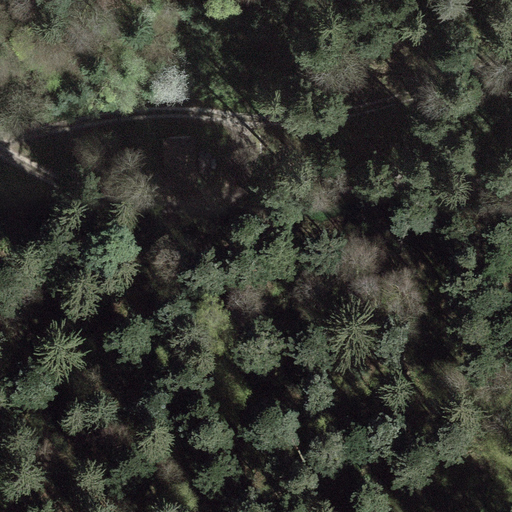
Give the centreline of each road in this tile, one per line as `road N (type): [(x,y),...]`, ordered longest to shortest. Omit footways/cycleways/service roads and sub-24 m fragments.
road 1 (track): [(511,189),(429,177),(322,187),(163,219),(0,147)]
road 2 (track): [(0,140),(166,111),(272,123),(382,106),(511,59)]
